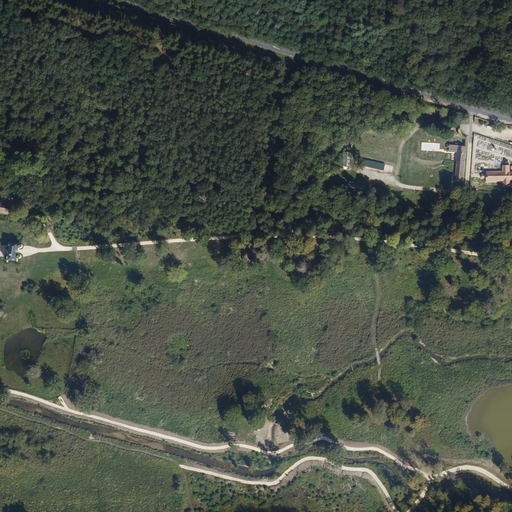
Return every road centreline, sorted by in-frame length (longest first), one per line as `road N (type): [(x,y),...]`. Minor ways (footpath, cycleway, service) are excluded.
road 1 (track): [(0,251),(291,235),(511,258)]
road 2 (secondary): [(511,119),(126,0)]
